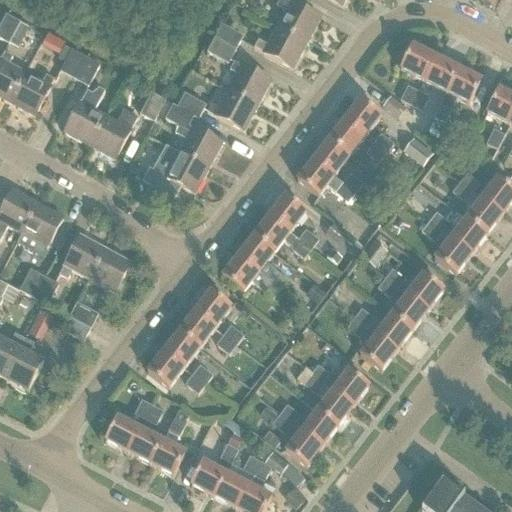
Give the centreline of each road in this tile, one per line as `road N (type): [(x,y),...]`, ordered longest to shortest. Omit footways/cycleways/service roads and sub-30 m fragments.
road 1 (residential): [(189,269),(385,23),(434,13),(511,50)]
road 2 (residential): [(45,469),(70,423),(189,269)]
road 3 (residential): [(189,269),(91,190),(0,141)]
road 4 (residential): [(336,511),(445,375)]
road 5 (unknown): [(401,430),(502,511)]
